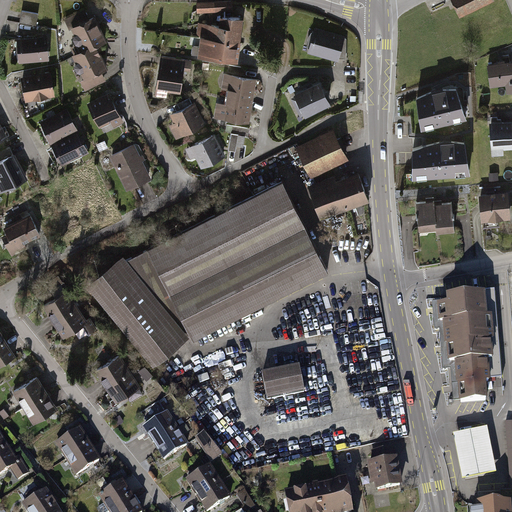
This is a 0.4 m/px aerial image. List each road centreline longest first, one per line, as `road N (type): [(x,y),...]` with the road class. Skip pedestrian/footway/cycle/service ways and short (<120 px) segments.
road 1 (secondary): [(391,281),(378,136),(380,8)]
road 2 (residential): [(0,302),(171,511)]
road 3 (secondary): [(438,511),(391,281)]
road 4 (residential): [(186,189),(0,295)]
road 5 (residential): [(186,189),(134,87),(129,0)]
road 6 (residential): [(391,281),(511,258)]
